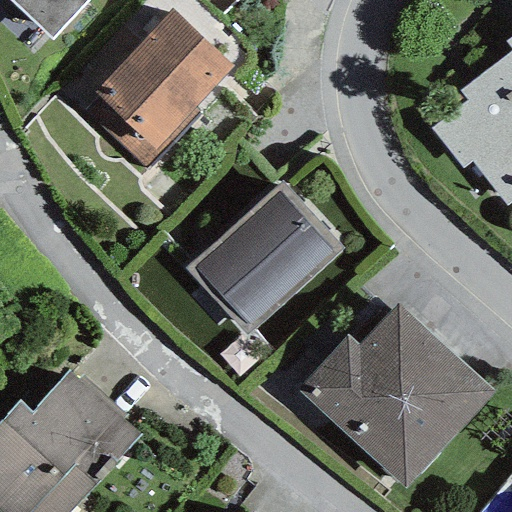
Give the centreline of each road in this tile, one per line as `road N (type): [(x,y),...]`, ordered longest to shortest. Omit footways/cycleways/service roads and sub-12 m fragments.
road 1 (residential): [(351,511),(133,341),(31,212),(0,152)]
road 2 (residential): [(408,0),(391,62),(441,220),(511,277)]
